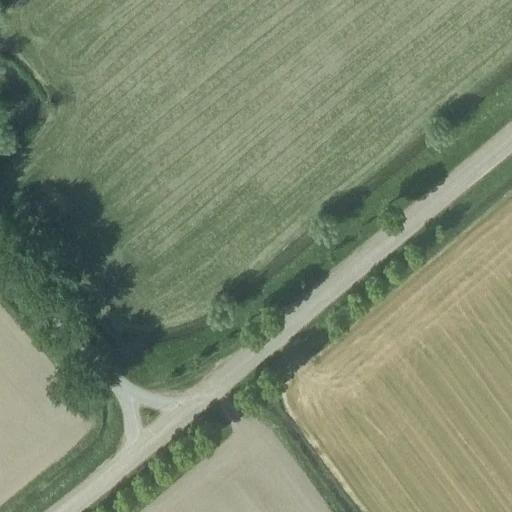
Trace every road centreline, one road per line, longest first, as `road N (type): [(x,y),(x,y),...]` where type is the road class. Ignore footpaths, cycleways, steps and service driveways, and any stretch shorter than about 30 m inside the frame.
road 1 (tertiary): [(191,407),(511,139)]
road 2 (unclassified): [(126,395),(0,257)]
